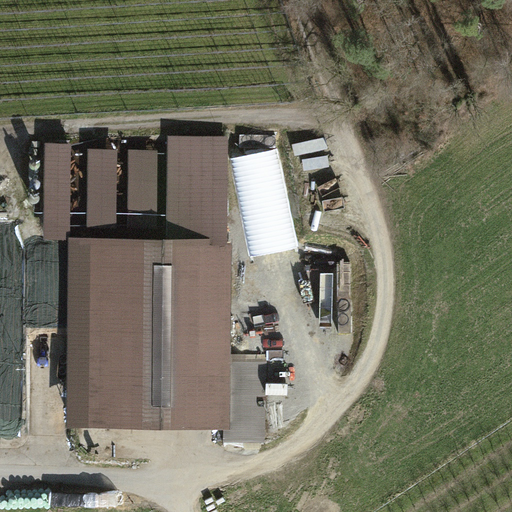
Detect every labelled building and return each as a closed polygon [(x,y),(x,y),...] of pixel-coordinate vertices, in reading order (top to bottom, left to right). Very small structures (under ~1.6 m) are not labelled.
[(232,139),(169,137),(166,241),(230,243),(232,139)] [(72,146),(47,145),(46,242),(70,242),(72,146)] [(117,150),(91,149),(89,226),(115,227),(117,150)] [(158,151),(132,150),(130,227),(156,228),(158,151)] [(229,246),(95,244),(92,424),(226,427),(226,412),(229,246)] [(259,247),(257,285),(299,287),(301,248),(259,247)] [(245,412),(226,412),(226,442),(245,442),(245,412)]
